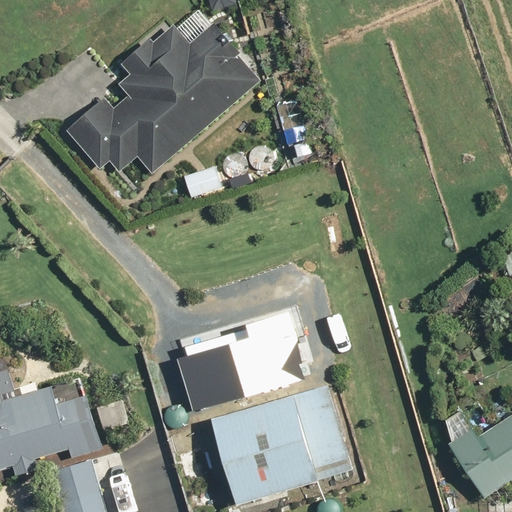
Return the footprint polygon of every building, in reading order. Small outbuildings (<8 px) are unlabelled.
[(105,91),(62,128),(100,172),(110,164),(119,175),(137,159),(150,173),(260,78),(213,25),(195,41),(178,22),(132,61),(142,72),(129,83),(137,93),(120,108),(105,91)] [(511,246),(501,251),(511,277),(511,246)] [(215,424),(238,501),(360,464),(336,387),(215,424)] [(0,477),(100,447),(87,404),(63,412),(57,393),(5,409),(0,393),(0,477)] [(129,423),(123,401),(99,408),(105,430),(129,423)] [(511,414),(461,445),(490,493),(511,479),(511,414)] [(116,511),(102,462),(60,474),(70,511),(116,511)]
